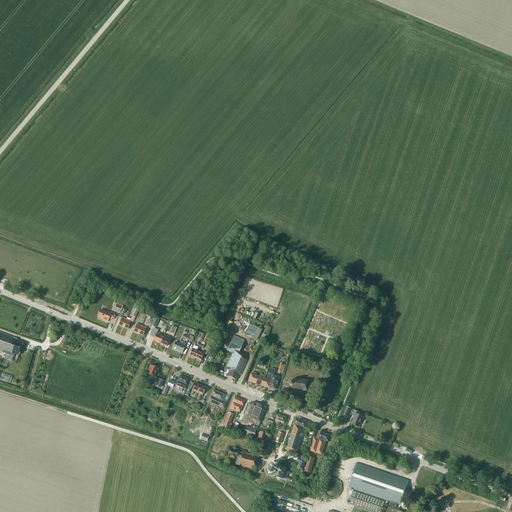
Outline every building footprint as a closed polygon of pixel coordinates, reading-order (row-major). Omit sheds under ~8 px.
[(115,300),(113,306),(121,310),(124,303),(115,300)] [(98,315),(97,317),(101,318),(101,319),(107,322),(109,319),(111,320),(114,314),(109,312),(109,313),(100,309),(100,312),(99,311),(98,312),(97,314),(98,315)] [(118,325),(123,327),(126,319),(121,317),(118,325)] [(155,317),(151,325),(156,327),(159,319),(155,317)] [(126,320),(123,327),(128,329),(131,321),(130,321),(130,319),(127,318),(126,319),(126,320)] [(138,333),(141,326),(137,324),(133,331),(138,333)] [(257,342),(262,330),(250,325),(245,336),(257,342)] [(146,328),(141,326),(138,333),(143,335),(146,328)] [(153,340),(160,343),(163,337),(161,336),(161,334),(157,332),(158,330),(153,328),(150,336),(154,338),(153,340)] [(0,332),(0,350),(2,352),(8,354),(13,356),(14,353),(19,355),(23,343),(17,341),(17,339),(14,338),(14,337),(0,332)] [(237,356),(238,354),(245,340),(234,335),(232,338),(229,346),(227,349),(227,350),(237,356)] [(165,338),(163,337),(160,343),(167,346),(170,338),(165,336),(165,338)] [(182,353),(186,344),(183,342),(180,341),(179,343),(175,342),(172,349),(182,353)] [(189,356),(195,358),(198,351),(197,351),(198,348),(193,346),(192,349),(189,356)] [(198,351),(195,358),(201,361),(204,354),(198,351)] [(240,375),(247,360),(234,354),(228,368),(230,369),(227,376),(236,380),(239,374),(240,375)] [(216,371),(220,362),(211,358),(208,367),(216,371)] [(285,373),(287,364),(281,363),(279,371),(285,373)] [(156,383),(158,378),(154,377),(158,368),(150,365),(147,374),(150,375),(148,380),(156,383)] [(268,374),(266,380),(268,380),(266,387),(275,389),(279,377),(273,375),(274,372),(270,371),(269,374),(268,374)] [(268,380),(266,380),(264,379),(265,376),(260,374),(259,377),(255,376),(256,373),(252,372),(251,375),(249,381),(266,387),(268,380)] [(175,385),(179,387),(177,390),(181,392),(183,388),(185,389),(187,385),(186,385),(188,379),(179,376),(177,381),(175,385)] [(160,388),(164,381),(159,378),(155,386),(160,388)] [(308,381),(309,381),(308,380),(308,381),(293,378),(293,381),(290,381),(290,385),(293,385),(292,388),(306,390),(307,391),(308,391),(307,390),(308,381)] [(194,391),(197,393),(201,385),(195,382),(192,391),(191,394),(192,394),(194,391)] [(206,387),(201,385),(197,393),(201,394),(199,397),(201,398),(202,395),(203,395),(206,387)] [(323,396),(329,398),(332,391),(326,389),(323,396)] [(223,408),(226,403),(221,400),(224,394),(213,390),(210,396),(210,395),(207,401),(223,408)] [(240,412),(244,401),(235,397),(230,409),(240,412)] [(258,426),(259,424),(266,407),(252,402),(251,405),(248,403),(242,420),(258,426)] [(323,415),(326,407),(318,404),(314,412),(323,415)] [(359,427),(360,424),(363,417),(356,414),(357,411),(354,410),(352,415),(355,416),(352,423),(359,427)] [(228,428),(230,424),(233,416),(228,414),(223,426),(228,428)] [(284,424),(286,417),(278,414),(275,421),(284,424)] [(239,424),(241,419),(238,418),(236,423),(235,422),(233,428),(233,427),(231,431),(234,432),(235,430),(236,431),(237,429),(236,429),(238,424),(239,424)] [(305,429),(307,424),(308,422),(295,418),(293,424),(294,425),(291,434),(290,433),(284,449),(297,453),(302,438),(305,428),(305,429)] [(251,424),(250,428),(246,426),(243,434),(253,438),(256,429),(257,429),(258,427),(251,424)] [(259,431),(256,440),(259,441),(259,439),(263,441),(266,433),(259,431)] [(327,441),(328,440),(329,435),(323,433),(319,431),(317,438),(314,437),(309,451),(322,455),(327,440),(327,441)] [(284,434),(279,432),(275,442),(281,443),(284,434)] [(255,470),(258,456),(241,452),(230,449),(228,455),(237,457),(235,465),(255,470)] [(299,463),(297,468),(302,469),(306,460),(298,457),(296,462),(299,463)] [(315,458),(308,457),(305,472),(311,473),(315,458)] [(393,461),(391,467),(407,473),(409,467),(393,461)] [(400,504),(408,481),(357,463),(349,487),(387,500),(384,508),(386,509),(389,501),(391,501),(389,507),(388,507),(386,511),(402,511),(395,510),(397,503),(400,504)] [(276,473),(277,470),(276,466),(272,465),(269,466),(268,470),(269,473),(273,474),(276,473)] [(286,478),(288,474),(285,472),(286,468),(279,466),(275,476),(283,479),(283,477),(286,478)] [(329,479),(327,480),(326,481),(325,482),(324,483),(324,485),(323,486),(323,488),(323,489),(323,491),(324,492),(325,493),(326,494),(327,495),(328,496),(329,497),(331,497),(332,497),(334,497),(335,497),(337,496),(338,496),(339,495),(340,494),(341,492),(342,491),(342,490),(342,488),(342,487),(342,485),(341,484),(341,482),(340,481),(338,480),(337,479),(336,479),(334,478),(333,478),(331,478),(330,479),(329,479)] [(374,511),(381,511),(385,501),(353,490),(349,503),(374,511)]
